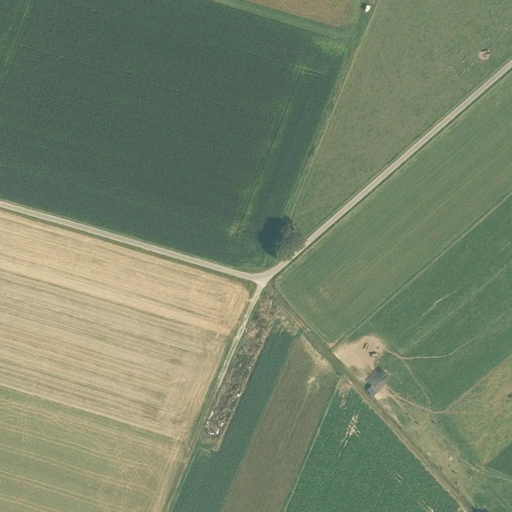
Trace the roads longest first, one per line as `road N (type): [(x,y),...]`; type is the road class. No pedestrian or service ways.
road 1 (track): [(0,206),(263,285),(511,67)]
road 2 (track): [(374,0),(257,283)]
road 3 (track): [(262,288),(471,511)]
road 4 (track): [(168,511),(263,285)]
